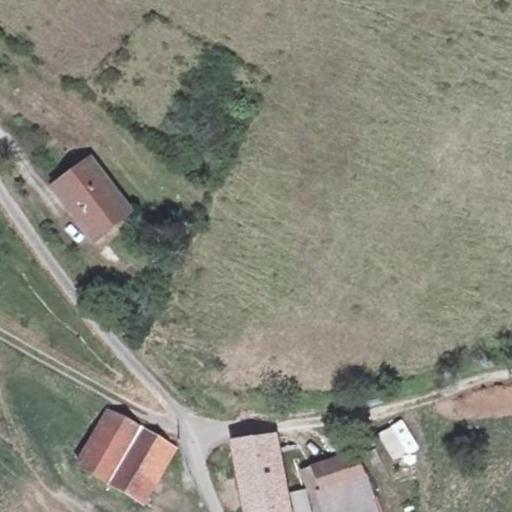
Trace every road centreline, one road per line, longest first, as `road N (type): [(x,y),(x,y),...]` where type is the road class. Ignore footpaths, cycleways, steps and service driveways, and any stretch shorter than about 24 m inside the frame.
road 1 (residential): [(220,511),(180,418),(106,335),(0,192)]
road 2 (track): [(0,332),(188,433)]
